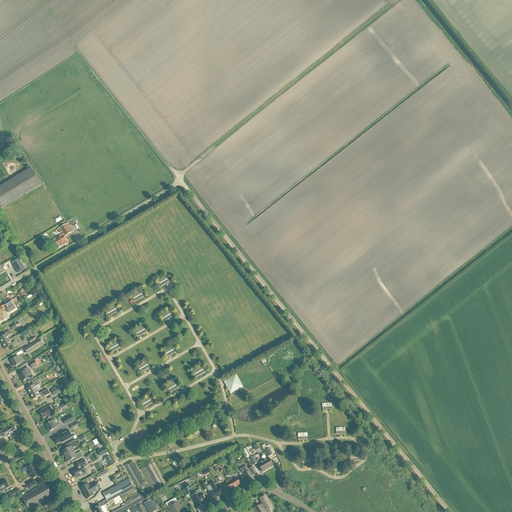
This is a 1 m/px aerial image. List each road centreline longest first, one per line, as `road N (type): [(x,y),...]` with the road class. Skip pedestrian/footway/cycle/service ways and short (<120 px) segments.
road 1 (track): [(450,511),(181,181)]
road 2 (track): [(397,0),(178,177)]
road 3 (unclassified): [(0,290),(178,177)]
